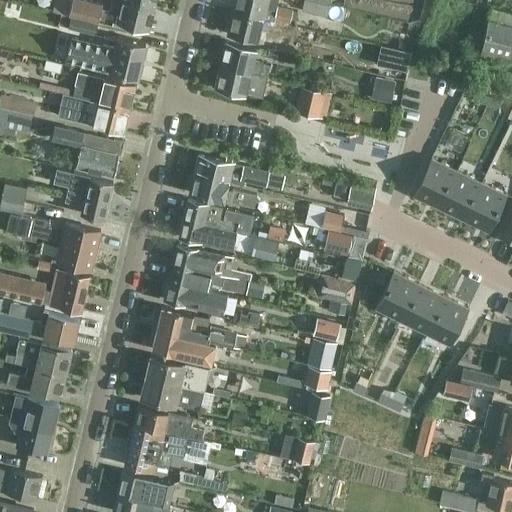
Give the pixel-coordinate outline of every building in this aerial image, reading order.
[(99,21),(103,3),(90,0),(61,0),(59,12),(99,21)] [(155,4),(136,0),(111,0),(110,8),(116,10),(114,19),(149,28),(155,4)] [(235,0),(233,9),(274,19),(275,17),(290,21),(291,19),(296,20),(298,10),(293,9),(277,5),(277,7),(267,5),(268,0),(235,0)] [(331,3),(319,0),(304,0),(303,10),(328,15),(331,3)] [(511,12),(492,8),(482,50),(511,57),(511,12)] [(274,19),(233,9),(227,33),(276,45),(279,32),(267,30),(270,19),(274,20),(274,19)] [(71,15),(68,27),(95,34),(98,22),(71,15)] [(65,59),(137,77),(146,41),(118,34),(115,46),(71,35),(65,59)] [(226,40),(220,63),(251,71),(267,74),(270,63),(262,62),(254,59),(257,48),(226,40)] [(388,45),(384,64),(407,69),(411,50),(388,45)] [(18,53),(17,60),(25,62),(26,55),(18,53)] [(38,53),(33,64),(41,68),(36,79),(46,83),(55,61),(38,53)] [(251,71),(220,63),(215,86),(245,94),(246,91),(263,95),(267,74),(251,71)] [(100,90),(98,100),(130,107),(136,84),(80,71),(76,84),(100,90)] [(378,79),(374,98),(389,102),(393,82),(378,79)] [(417,81),(413,104),(429,106),(432,83),(417,81)] [(325,91),(301,85),(295,109),(319,115),(325,91)] [(64,92),(59,115),(124,131),(130,107),(98,100),(64,92)] [(2,107),(33,114),(34,114),(37,101),(5,93),(2,107)] [(477,93),(475,101),(487,104),(489,96),(477,93)] [(489,96),(487,104),(499,107),(500,99),(489,96)] [(2,107),(0,106),(0,130),(14,134),(16,126),(29,129),(33,114),(2,107)] [(76,160),(75,165),(114,174),(122,140),(55,123),(51,137),(80,143),(76,160)] [(376,163),(380,129),(350,125),(347,159),(376,163)] [(426,146),(448,153),(452,140),(430,133),(426,146)] [(331,152),(333,139),(311,136),(309,149),(331,152)] [(199,152),(194,171),(230,180),(232,170),(244,173),(242,177),(267,183),(271,169),(199,152)] [(430,157),(412,194),(438,207),(456,169),(430,157)] [(475,178),(494,187),(500,173),(481,164),(475,178)] [(112,181),(86,175),(57,167),(53,182),(68,185),(65,200),(84,205),(82,212),(104,217),(112,181)] [(456,169),(438,207),(463,219),(481,182),(456,169)] [(230,180),(194,171),(190,190),(231,200),(231,201),(254,206),(257,194),(233,188),(233,190),(228,188),(230,180)] [(333,194),(343,197),(346,183),(336,180),(333,194)] [(5,181),(1,196),(24,201),(27,186),(5,181)] [(481,182),(463,219),(489,231),(507,194),(481,182)] [(371,209),(375,193),(352,188),(348,203),(371,209)] [(24,201),(1,196),(0,200),(0,208),(10,211),(8,220),(6,227),(61,240),(57,258),(92,267),(101,229),(66,220),(65,226),(48,222),(49,218),(21,212),(24,201)] [(188,198),(183,216),(222,226),(222,225),(236,228),(238,220),(224,217),(226,207),(188,198)] [(368,231),(342,224),(344,213),(324,209),(321,226),(340,231),(340,230),(367,237),(368,231)] [(183,217),(179,235),(231,248),(234,239),(236,230),(222,226),(183,216),(183,217)] [(256,234),(279,240),(281,240),(285,227),(275,224),(275,223),(252,217),(249,232),(256,234)] [(345,254),(350,234),(328,229),(324,249),(345,254)] [(279,240),(256,234),(256,235),(254,244),(252,251),(275,256),(279,240)] [(219,272),(249,279),(251,272),(236,269),(240,254),(236,253),(232,256),(177,243),(173,262),(219,272)] [(346,256),(341,278),(357,282),(362,260),(346,256)] [(41,260),(39,269),(49,271),(51,262),(41,260)] [(173,262),(168,280),(214,291),(214,290),(211,289),(212,281),(222,283),(221,287),(246,292),(249,279),(219,272),(173,262)] [(0,270),(0,292),(40,302),(40,301),(41,301),(50,303),(82,311),(90,275),(57,267),(51,290),(44,289),(44,288),(46,281),(0,270)] [(393,270),(374,307),(400,320),(419,283),(393,270)] [(322,276),(318,294),(351,302),(355,284),(322,276)] [(228,294),(214,291),(168,280),(164,298),(224,313),(228,294)] [(419,283),(400,320),(425,332),(443,295),(419,283)] [(443,295),(425,332),(450,344),(469,307),(443,295)] [(74,343),(80,318),(43,309),(41,321),(0,310),(0,305),(2,297),(0,296),(0,327),(29,335),(30,332),(74,343)] [(330,299),(328,309),(344,313),(347,302),(330,299)] [(162,305),(156,329),(216,343),(217,342),(244,348),(247,335),(236,333),(237,331),(208,324),(210,317),(162,305)] [(247,314),(240,312),(238,320),(257,325),(260,313),(248,310),(247,314)] [(316,317),(313,334),(336,339),(340,322),(316,317)] [(345,332),(358,338),(365,322),(352,317),(345,332)] [(484,343),(494,323),(484,318),(474,338),(484,343)] [(370,325),(362,339),(379,348),(387,334),(370,325)] [(216,343),(156,329),(152,346),(211,360),(214,345),(216,343)] [(6,351),(5,358),(28,364),(28,363),(67,373),(72,349),(32,339),(20,336),(17,347),(15,353),(6,351)] [(424,368),(430,356),(411,347),(405,359),(424,368)] [(145,377),(204,391),(209,368),(150,354),(145,377)] [(67,373),(28,363),(28,364),(25,374),(11,371),(8,382),(61,395),(67,373)] [(311,368),(307,386),(325,390),(329,372),(311,368)] [(473,384),(473,385),(497,391),(501,377),(462,368),(459,381),(473,384)] [(204,391),(145,377),(140,395),(175,403),(175,402),(200,408),(204,391)] [(469,399),(473,385),(473,384),(459,381),(446,378),(442,393),(469,399)] [(356,381),(353,388),(363,393),(367,386),(356,381)] [(212,387),(211,393),(227,396),(229,391),(212,387)] [(306,414),(324,418),(330,395),(312,391),(306,414)] [(381,392),(378,399),(389,404),(392,397),(381,392)] [(54,428),(60,404),(28,396),(17,444),(47,451),(53,428),(54,428)] [(392,397),(389,404),(400,409),(403,402),(392,397)] [(139,404),(135,422),(202,437),(204,428),(191,426),(193,417),(139,404)] [(511,406),(507,405),(501,430),(511,433),(511,406)] [(232,412),(230,421),(244,424),(246,416),(232,412)] [(424,413),(420,432),(433,435),(437,416),(424,413)] [(135,422),(130,441),(173,451),(172,452),(184,454),(183,457),(202,461),(207,439),(202,438),(202,437),(135,422)] [(285,450),(289,429),(276,427),(273,448),(285,450)] [(490,428),(486,444),(490,449),(496,451),(495,456),(511,460),(511,433),(501,430),(490,428)] [(293,458),(308,461),(313,440),(299,437),(293,458)] [(161,471),(168,473),(172,452),(173,451),(130,441),(125,463),(161,471)] [(448,460),(479,467),(482,453),(451,446),(448,460)] [(173,464),(170,478),(199,485),(202,471),(173,464)] [(0,480),(0,490),(36,499),(42,475),(11,467),(7,482),(0,480)] [(123,470),(118,491),(157,501),(168,503),(173,482),(153,477),(123,470)] [(511,510),(511,481),(494,478),(495,475),(483,472),(480,483),(492,486),(488,505),(511,510)] [(439,503),(453,506),(452,507),(474,511),(477,498),(442,490),(439,503)] [(118,491),(113,510),(121,511),(144,511),(146,508),(165,511),(166,511),(168,503),(157,501),(118,491)] [(0,511),(32,511),(34,508),(0,499),(0,511)]
